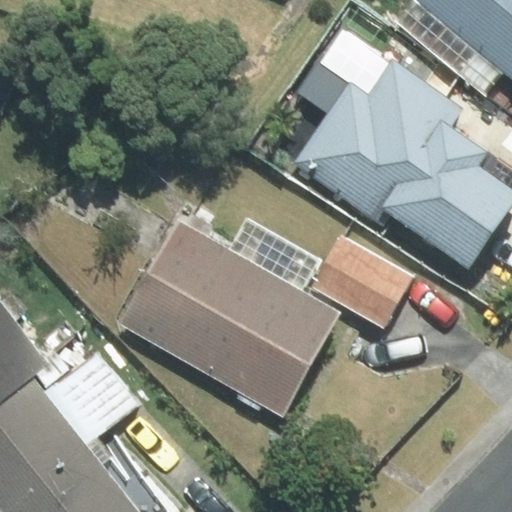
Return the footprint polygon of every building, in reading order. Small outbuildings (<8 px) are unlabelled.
[(511,0),(401,0),(511,88),(511,0)] [(457,117),(386,70),(366,100),(346,87),(293,165),(463,279),(511,207),(467,178),(478,161),(443,138),(457,117)] [(330,319),(169,228),(116,321),(277,412),(330,319)] [(417,267),(336,231),(311,288),(391,324),(417,267)] [(40,364),(0,313),(0,511),(125,511),(20,380),(40,364)]
